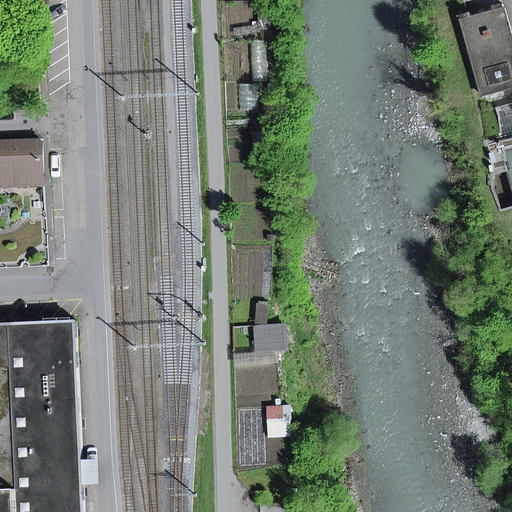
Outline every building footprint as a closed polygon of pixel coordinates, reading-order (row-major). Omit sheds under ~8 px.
[(462,21),(483,96),(511,88),(511,32),(506,8),(462,21)] [(0,186),(45,185),(43,140),(0,142),(0,186)] [(0,511),(85,511),(77,321),(0,324),(0,511)] [(294,322),(261,324),(262,351),(296,350),(294,322)] [(273,407),(275,436),(298,435),(296,405),(273,407)] [(293,511),(293,501),(259,503),(259,511),(293,511)]
